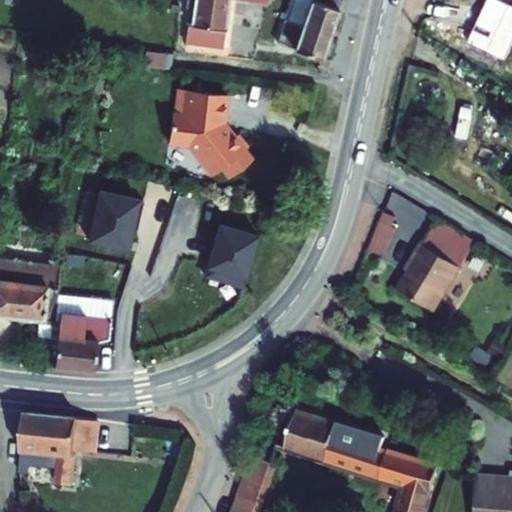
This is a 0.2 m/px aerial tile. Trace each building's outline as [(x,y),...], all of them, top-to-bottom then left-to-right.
[(228,0),(235,0),(266,5),(267,0),(192,0),(189,27),(197,28),(195,43),(220,45),(228,0)] [(317,58),(336,0),(287,0),(273,43),(317,58)] [(183,26),(180,40),(195,43),(197,28),(189,27),(183,26)] [(56,100),(59,76),(26,72),(22,96),(56,100)] [(225,94),(175,88),(172,114),(169,113),(165,142),(185,144),(208,175),(218,167),(226,177),(249,159),(234,134),(230,138),(220,125),(225,94)] [(135,221),(139,201),(95,192),(86,240),(124,248),(130,220),(135,221)] [(385,212),(370,250),(386,257),(402,218),(385,212)] [(205,268),(243,281),(258,235),(220,222),(215,237),(217,238),(214,246),(212,246),(205,268)] [(456,237),(434,223),(418,250),(439,263),(456,237)] [(471,246),(456,237),(439,263),(418,250),(416,248),(391,294),(429,316),(471,246)] [(0,282),(54,290),(56,270),(0,261),(0,282)] [(0,316),(35,320),(51,322),(54,294),(54,290),(0,282),(0,316)] [(92,316),(93,299),(54,294),(51,322),(49,338),(45,368),(92,373),(96,340),(98,317),(92,316)] [(93,299),(92,316),(98,317),(112,319),(114,301),(93,299)] [(109,336),(112,319),(98,317),(96,340),(109,336)] [(51,322),(35,320),(33,336),(49,338),(51,322)] [(45,368),(49,338),(33,336),(30,367),(45,368)] [(377,451),(380,440),(294,414),(281,449),(274,447),(273,451),(403,490),(431,498),(439,470),(377,451)] [(71,456),(75,423),(23,415),(15,477),(25,477),(26,467),(55,470),(53,489),(67,490),(71,456)] [(91,458),(95,426),(75,423),(71,456),(91,458)] [(251,511),(265,473),(247,467),(231,511),(251,511)] [(511,511),(511,485),(480,483),(478,511),(511,511)] [(403,490),(398,509),(407,511),(427,511),(431,498),(403,490)]
